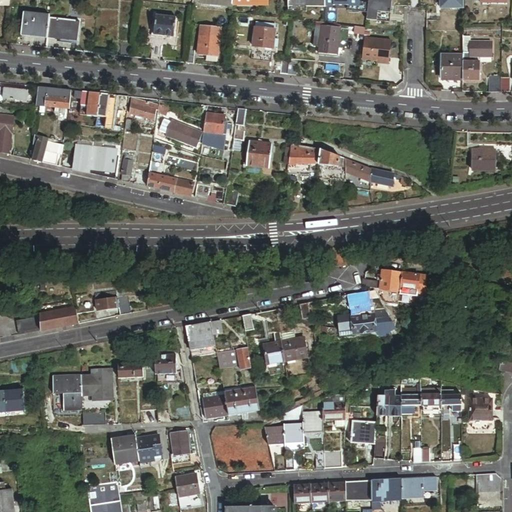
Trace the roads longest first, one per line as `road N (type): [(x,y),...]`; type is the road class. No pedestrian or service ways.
road 1 (tertiary): [(511,203),(357,229),(0,239)]
road 2 (tertiary): [(415,108),(0,61)]
road 3 (residential): [(0,353),(340,282)]
road 4 (residential): [(509,464),(215,485)]
road 5 (residential): [(0,166),(220,217)]
road 6 (unknown): [(340,282),(376,260),(484,277)]
